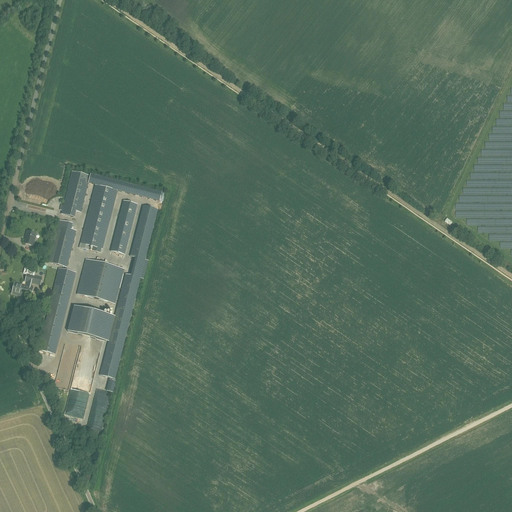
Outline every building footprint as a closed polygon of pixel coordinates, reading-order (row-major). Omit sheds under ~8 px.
[(75,212),(80,213),(88,183),(90,176),(72,172),(61,214),(73,218),(75,212)] [(90,174),(90,176),(88,183),(95,185),(117,191),(160,202),(162,193),(90,174)] [(102,250),(117,191),(95,185),(80,244),(82,245),(81,249),(89,251),(90,247),(102,250)] [(123,201),(110,252),(124,255),(137,205),(123,201)] [(144,279),(148,261),(145,260),(157,210),(143,206),(130,257),(135,258),(133,268),(131,276),(126,275),(100,376),(115,379),(140,278),(144,279)] [(49,263),(66,267),(76,231),(71,230),(72,224),(59,220),(58,226),(49,263)] [(33,238),(34,234),(27,232),(26,236),(27,236),(25,244),(33,246),(35,238),(33,238)] [(85,259),(77,295),(115,305),(124,269),(85,259)] [(38,352),(54,357),(76,273),(59,269),(38,352)] [(15,282),(14,283),(12,294),(31,299),(33,288),(31,287),(32,283),(40,286),(42,279),(26,275),(24,282),(26,283),(25,285),(15,282)] [(54,287),(55,280),(45,278),(43,284),(54,287)] [(73,307),(67,332),(109,342),(115,317),(73,307)] [(83,419),(91,384),(71,380),(64,415),(83,419)] [(85,432),(100,435),(110,392),(112,393),(115,381),(107,380),(105,390),(95,388),(85,432)]
